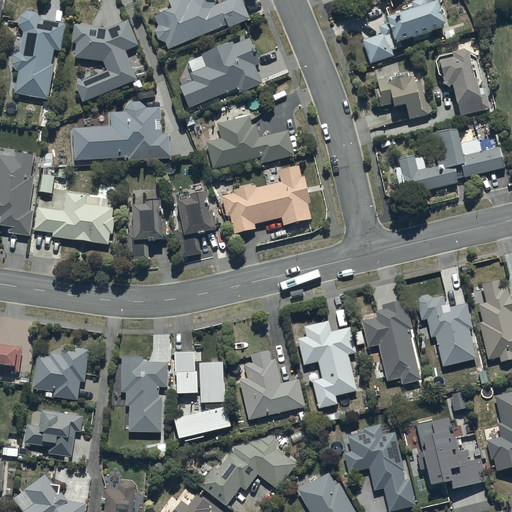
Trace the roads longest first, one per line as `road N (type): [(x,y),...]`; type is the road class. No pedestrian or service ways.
road 1 (tertiary): [(367,254),(143,302),(0,284)]
road 2 (residential): [(288,0),(329,98),(367,254)]
road 3 (tertiary): [(367,254),(511,219)]
